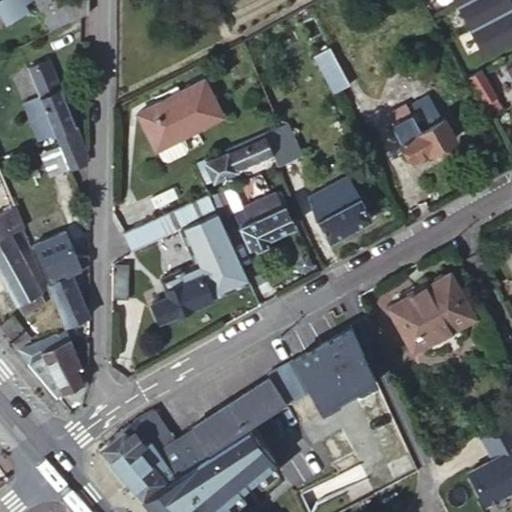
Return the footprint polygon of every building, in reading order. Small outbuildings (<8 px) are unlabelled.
[(0,0),(0,5),(8,20),(24,11),(20,4),(27,0),(0,0)] [(34,0),(50,31),(67,21),(59,0),(34,0)] [(87,13),(87,0),(59,0),(67,21),(87,13)] [(453,0),(483,53),(511,37),(511,4),(509,0),(453,0)] [(301,33),(334,92),(350,84),(323,32),(320,34),(315,25),(301,33)] [(59,145),(70,168),(85,162),(86,161),(86,151),(50,60),(29,69),(59,145)] [(469,76),(483,102),(489,115),(502,108),(495,97),(497,96),(482,69),(469,76)] [(202,80),(137,113),(155,149),(220,117),(202,80)] [(455,138),(443,116),(441,118),(428,95),(412,104),(416,110),(409,113),(404,104),(387,113),(411,157),(427,148),(429,152),(455,138)] [(273,152),(276,160),(291,153),(280,126),(264,133),(273,152)] [(203,183),(234,170),(273,152),(264,133),(194,163),(203,183)] [(51,175),(70,168),(59,145),(42,152),(51,175)] [(267,171),(279,165),(276,160),(273,152),(234,170),(237,177),(264,165),(267,171)] [(351,178),(321,195),(329,211),(316,219),(328,242),(372,218),(351,178)] [(217,213),(219,218),(233,212),(244,206),(243,205),(234,185),(209,195),(215,208),(217,213)] [(244,206),(233,212),(249,246),(293,225),(284,204),(282,206),(274,191),(243,205),(244,206)] [(130,246),(215,208),(209,195),(207,192),(124,230),(130,246)] [(24,225),(16,206),(0,214),(0,237),(9,233),(22,226),(24,225)] [(191,252),(228,235),(219,218),(217,213),(181,229),(191,252)] [(39,291),(45,288),(44,284),(46,282),(22,226),(9,233),(39,291)] [(9,233),(0,237),(0,272),(1,275),(23,314),(45,301),(39,291),(9,233)] [(67,323),(88,316),(78,290),(85,287),(78,270),(82,268),(74,249),(41,263),(53,291),(67,323)] [(197,262),(163,276),(166,286),(152,291),(154,297),(151,297),(158,316),(210,295),(197,262)] [(112,263),(113,298),(127,298),(128,264),(112,263)] [(448,272),(387,305),(411,348),(472,315),(448,272)] [(11,315),(0,324),(0,325),(19,348),(30,338),(11,315)] [(321,410),(373,380),(349,326),(291,359),(308,389),(321,410)] [(67,338),(64,329),(19,348),(30,363),(45,356),(61,393),(83,383),(77,367),(82,364),(70,338),(67,338)] [(45,356),(30,363),(47,383),(58,396),(61,393),(45,356)] [(308,389),(291,359),(266,372),(269,376),(286,402),(308,389)] [(82,364),(77,367),(83,383),(87,381),(88,362),(82,364)] [(119,471),(140,495),(220,444),(235,434),(251,425),(286,402),(269,376),(190,427),(193,430),(176,442),(152,408),(137,416),(98,447),(119,471)] [(476,427),(483,440),(511,425),(505,411),(476,427)] [(511,424),(511,425),(483,440),(491,455),(472,465),(470,473),(484,500),(511,484),(511,424)] [(235,434),(244,453),(259,447),(251,425),(235,434)] [(220,444),(230,459),(244,453),(235,434),(220,444)] [(140,495),(153,511),(175,511),(218,485),(238,472),(230,459),(220,444),(140,495)] [(243,511),(218,485),(175,511),(243,511)]
